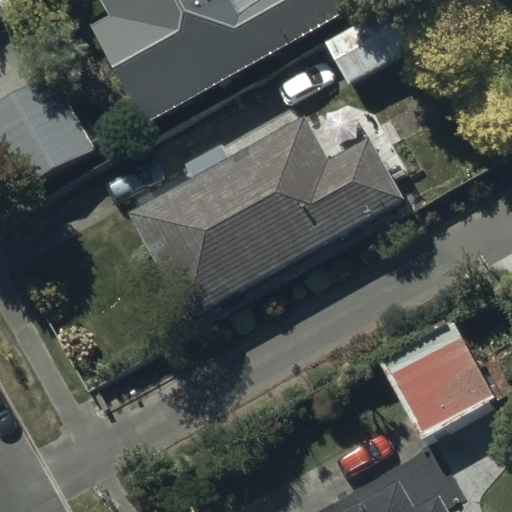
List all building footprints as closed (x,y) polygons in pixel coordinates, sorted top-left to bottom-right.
[(353,3),(351,0),(106,0),(118,22),(103,30),(150,116),(353,3)] [(406,6),(332,48),(352,83),(426,41),(406,6)] [(94,155),(55,82),(0,111),(0,160),(18,195),(94,155)] [(325,172),(302,131),(138,222),(190,316),(399,201),(370,148),(325,172)] [(453,319),(381,357),(427,445),(500,407),(453,319)] [(421,511),(405,482),(350,511),(453,511),(447,500),(424,511),(421,511)]
